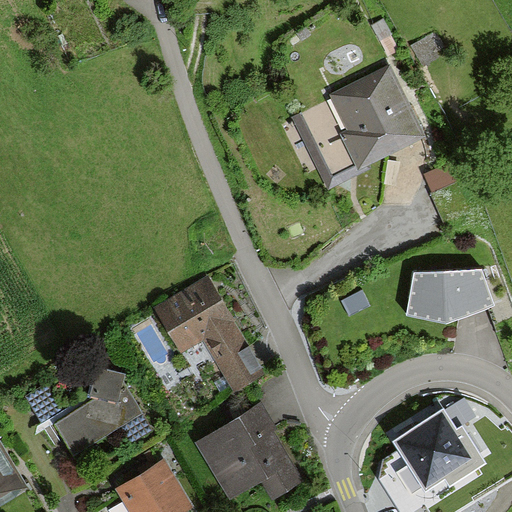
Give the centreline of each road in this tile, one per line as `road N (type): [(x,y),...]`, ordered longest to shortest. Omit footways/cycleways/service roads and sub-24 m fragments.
road 1 (unclassified): [(339,434),(293,357),(185,91),(166,0)]
road 2 (residential): [(511,392),(477,371),(418,371),(366,398),(339,434)]
